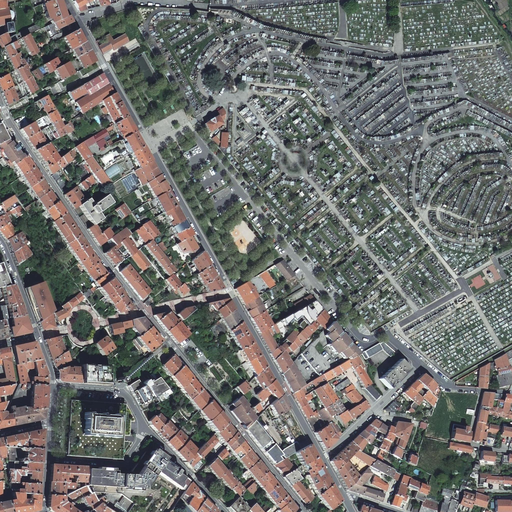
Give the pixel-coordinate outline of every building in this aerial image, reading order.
[(0,0),(0,9),(5,8),(4,1),(9,0),(20,0),(21,1),(22,1),(22,0),(0,0)] [(59,0),(54,0),(45,3),(52,24),(54,22),(69,16),(67,13),(64,15),(63,10),(61,6),(60,4),(59,0)] [(75,0),(72,2),(77,8),(84,5),(91,1),(90,0),(75,0)] [(0,26),(0,27),(0,26),(4,25),(5,33),(12,33),(10,20),(12,19),(13,17),(13,15),(12,14),(12,13),(11,13),(10,12),(8,11),(8,8),(5,8),(0,9),(0,26)] [(71,23),(73,22),(69,16),(54,22),(55,24),(54,24),(56,28),(57,28),(57,29),(71,23)] [(15,35),(8,39),(11,44),(15,41),(21,39),(28,35),(41,29),(38,24),(18,33),(20,37),(17,38),(15,35)] [(77,29),(63,37),(70,50),(71,50),(85,42),(81,36),(77,29)] [(5,33),(0,35),(0,40),(3,48),(11,44),(8,39),(5,33)] [(105,42),(98,46),(103,55),(110,51),(110,50),(109,49),(112,48),(112,49),(114,51),(129,42),(124,34),(113,40),(109,34),(103,37),(105,42)] [(21,39),(25,48),(33,44),(28,35),(21,39)] [(11,44),(3,48),(8,59),(16,55),(13,50),(18,48),(15,41),(11,44)] [(85,42),(71,50),(76,58),(77,58),(90,51),(89,49),(85,42)] [(37,53),(33,44),(25,48),(30,56),(30,57),(37,53)] [(90,51),(77,58),(83,68),(96,61),(95,60),(90,51)] [(8,59),(14,71),(15,70),(26,65),(23,59),(19,61),(17,58),(20,56),(19,53),(16,55),(8,59)] [(54,70),(60,67),(56,58),(44,65),(48,74),(54,70)] [(60,67),(54,70),(60,81),(74,74),(68,63),(60,67)] [(26,65),(15,70),(22,82),(23,82),(29,78),(25,71),(29,69),(26,65)] [(30,72),(33,76),(36,80),(42,77),(37,69),(30,72)] [(13,87),(7,74),(3,76),(0,77),(0,88),(2,93),(12,88),(13,87)] [(84,97),(108,83),(104,76),(99,79),(98,77),(91,81),(94,85),(85,91),(86,93),(82,95),(84,97)] [(29,78),(23,82),(29,94),(37,90),(30,77),(29,78)] [(72,100),(82,95),(86,93),(85,91),(94,85),(91,81),(82,86),(82,85),(68,93),(72,100)] [(108,83),(84,97),(75,103),(81,114),(102,101),(114,94),(108,83)] [(12,88),(2,93),(7,104),(8,106),(18,100),(12,88)] [(114,94),(102,101),(114,124),(127,116),(120,103),(115,93),(114,94)] [(46,96),(39,100),(46,115),(54,111),(46,96)] [(219,115),(213,119),(213,118),(209,120),(209,121),(200,126),(206,134),(223,124),(220,119),(222,119),(223,120),(225,119),(226,112),(223,109),(218,112),(219,115)] [(54,111),(46,115),(51,124),(59,120),(62,118),(59,114),(57,116),(54,111)] [(20,118),(14,121),(15,123),(16,122),(15,122),(18,121),(18,122),(16,123),(20,130),(29,125),(24,116),(20,118)] [(127,116),(114,124),(115,125),(118,132),(117,132),(117,134),(119,133),(122,139),(123,139),(135,132),(131,124),(127,116)] [(59,120),(51,124),(57,134),(59,138),(67,134),(71,131),(72,131),(67,124),(62,126),(59,120)] [(69,121),(66,123),(67,124),(72,131),(75,130),(69,121)] [(20,130),(24,137),(25,137),(38,130),(33,122),(29,125),(20,130)] [(0,143),(6,140),(12,137),(8,129),(2,132),(0,129),(0,128),(0,143)] [(106,129),(82,143),(85,148),(103,138),(105,141),(110,138),(109,135),(109,134),(108,132),(106,129)] [(39,131),(38,130),(25,137),(25,138),(26,138),(39,131)] [(39,131),(26,138),(27,139),(34,150),(47,144),(39,131)] [(71,131),(67,134),(72,140),(75,138),(71,131)] [(131,153),(143,146),(139,138),(135,132),(123,139),(131,153)] [(227,133),(222,132),(221,147),(219,149),(225,157),(227,133)] [(12,146),(11,143),(8,143),(6,140),(0,143),(0,164),(2,167),(8,164),(10,167),(13,164),(23,157),(21,154),(20,155),(17,150),(14,146),(13,147),(12,146)] [(47,144),(34,150),(40,159),(46,168),(55,162),(58,159),(48,143),(47,144)] [(82,143),(67,153),(71,159),(76,155),(73,150),(75,149),(84,160),(81,161),(82,162),(84,161),(91,157),(91,156),(82,143)] [(143,146),(131,153),(139,168),(151,161),(151,160),(152,160),(148,154),(148,155),(147,152),(143,146)] [(61,157),(66,164),(72,160),(71,159),(67,153),(66,154),(61,157)] [(131,161),(136,170),(139,168),(131,153),(128,155),(131,161)] [(23,157),(13,164),(21,176),(33,167),(29,161),(26,156),(23,157)] [(58,159),(55,162),(59,168),(66,164),(61,157),(58,159)] [(91,157),(84,161),(93,174),(100,169),(91,157)] [(136,170),(134,171),(142,186),(146,184),(160,175),(155,166),(151,161),(139,168),(136,170)] [(55,162),(46,168),(50,174),(50,175),(59,168),(55,162)] [(33,167),(21,176),(29,188),(41,179),(37,173),(33,167)] [(93,174),(92,175),(93,176),(94,175),(103,188),(110,183),(100,169),(93,174)] [(57,172),(51,176),(62,192),(62,193),(68,189),(57,172)] [(160,175),(146,184),(154,197),(150,198),(148,199),(149,201),(154,198),(168,190),(164,183),(160,175)] [(82,182),(80,184),(84,189),(95,182),(91,176),(82,182)] [(29,188),(26,189),(28,193),(31,191),(37,199),(49,190),(47,188),(41,179),(29,188)] [(75,187),(64,195),(65,196),(69,202),(73,209),(84,201),(75,187)] [(49,190),(37,199),(39,202),(45,211),(57,202),(53,196),(49,190)] [(168,190),(154,198),(162,212),(158,214),(157,212),(153,213),(154,215),(152,216),(153,218),(156,217),(161,214),(163,213),(176,205),(172,198),(172,197),(168,191),(168,190)] [(0,216),(0,209),(2,209),(1,207),(2,206),(4,209),(18,200),(14,195),(4,201),(1,203),(0,203),(0,227),(8,223),(4,218),(11,214),(9,211),(6,213),(0,216)] [(84,201),(73,209),(77,215),(83,212),(84,214),(79,218),(87,229),(94,225),(102,219),(98,213),(112,203),(106,195),(92,205),(88,199),(85,201),(84,201)] [(33,202),(23,209),(25,212),(35,205),(33,202)] [(57,202),(45,211),(47,214),(52,222),(64,213),(61,208),(57,202)] [(131,212),(125,204),(122,205),(128,214),(131,212)] [(122,205),(115,210),(121,219),(128,214),(122,205)] [(176,205),(163,213),(171,227),(184,220),(180,212),(176,205)] [(23,214),(19,206),(14,208),(17,213),(19,213),(20,215),(23,214)] [(52,222),(51,223),(67,245),(79,235),(75,228),(64,213),(52,222)] [(8,223),(15,218),(11,214),(4,218),(8,223)] [(184,220),(171,227),(175,234),(188,227),(185,221),(184,220)] [(49,221),(39,228),(41,230),(50,223),(49,221)] [(115,246),(130,234),(135,231),(141,226),(137,221),(114,236),(108,228),(100,234),(93,238),(98,245),(99,246),(110,238),(115,246)] [(148,221),(141,226),(151,239),(159,234),(148,221)] [(8,223),(0,227),(0,232),(2,235),(6,240),(17,234),(8,223)] [(94,225),(87,229),(92,237),(93,238),(100,234),(94,225)] [(141,226),(135,231),(145,245),(151,241),(152,240),(151,239),(141,226)] [(188,227),(175,234),(179,242),(190,236),(193,235),(192,233),(188,227)] [(17,234),(6,240),(8,243),(10,249),(11,253),(23,244),(30,240),(32,239),(25,229),(22,231),(26,237),(23,238),(22,236),(21,235),(20,232),(17,234)] [(104,254),(113,266),(121,260),(113,249),(115,247),(116,249),(118,248),(119,249),(123,246),(130,256),(138,251),(137,249),(139,247),(130,234),(115,246),(104,254)] [(79,235),(67,245),(78,262),(91,253),(85,244),(79,235)] [(179,242),(176,244),(181,253),(188,251),(189,253),(192,252),(196,248),(190,236),(179,242)] [(26,248),(32,243),(30,240),(23,244),(26,248)] [(145,245),(144,246),(168,276),(174,270),(151,241),(145,245)] [(162,242),(156,245),(162,252),(166,249),(162,242)] [(16,265),(31,255),(26,248),(23,244),(11,253),(14,260),(16,265)] [(138,251),(130,256),(142,270),(151,263),(140,249),(138,251)] [(202,251),(191,261),(197,273),(209,264),(205,258),(202,251)] [(91,253),(78,262),(85,272),(86,271),(98,262),(93,255),(91,253)] [(274,265),(286,280),(294,276),(282,261),(274,265)] [(98,262),(86,271),(98,288),(111,279),(109,276),(98,262)] [(0,287),(2,287),(8,285),(4,274),(0,263),(0,287)] [(122,269),(118,272),(127,282),(129,285),(135,293),(141,300),(150,292),(128,264),(122,269)] [(197,273),(195,274),(203,285),(216,276),(214,273),(209,264),(197,273)] [(277,285),(266,270),(259,274),(270,289),(277,285)] [(172,274),(165,280),(174,290),(183,284),(185,282),(183,280),(182,278),(177,272),(175,274),(181,282),(179,283),(172,274)] [(216,276),(203,285),(208,293),(223,290),(217,279),(216,276)] [(98,288),(98,289),(105,297),(117,287),(116,285),(111,279),(98,288)] [(42,281),(25,288),(38,323),(52,312),(54,311),(42,281)] [(253,289),(252,287),(248,281),(234,289),(235,291),(243,305),(257,297),(257,296),(254,291),(256,290),(254,288),(253,289)] [(8,285),(2,287),(5,304),(5,307),(8,306),(10,318),(24,315),(18,299),(13,284),(8,285)] [(174,290),(173,291),(176,294),(177,293),(178,292),(181,296),(188,290),(183,284),(174,290)] [(88,289),(82,294),(85,298),(96,290),(94,287),(89,290),(88,289)] [(117,287),(105,297),(109,301),(112,305),(118,300),(124,295),(123,293),(117,287)] [(80,292),(66,302),(70,308),(82,300),(83,301),(84,301),(86,300),(85,298),(82,294),(80,292)] [(124,295),(118,300),(127,311),(134,309),(134,307),(129,301),(124,295)] [(315,300),(310,295),(305,298),(308,304),(315,300)] [(247,312),(251,319),(263,311),(265,311),(257,297),(243,305),(247,312)] [(150,298),(144,303),(145,304),(147,306),(153,302),(150,298)] [(308,304),(305,298),(293,305),(297,311),(308,304)] [(216,311),(229,301),(228,299),(207,303),(208,306),(211,305),(215,312),(216,311)] [(118,300),(112,305),(118,313),(123,312),(127,311),(118,300)] [(299,315),(303,320),(294,330),(299,334),(314,318),(322,310),(319,306),(315,300),(308,304),(297,311),(290,315),(292,320),(299,315)] [(216,311),(221,319),(234,309),(233,307),(229,301),(216,311)] [(66,302),(54,311),(52,312),(54,317),(57,322),(66,317),(67,314),(68,312),(69,311),(71,309),(70,308),(66,302)] [(0,308),(2,321),(6,338),(9,337),(11,337),(8,319),(5,307),(5,304),(0,304),(0,308)] [(182,319),(191,312),(194,310),(194,309),(192,307),(189,307),(183,309),(176,314),(179,318),(181,320),(182,319)] [(221,319),(229,331),(241,322),(240,320),(234,309),(221,319)] [(332,322),(322,310),(314,318),(319,324),(324,329),(332,322)] [(255,326),(259,333),(266,329),(272,326),(263,311),(251,319),(251,320),(255,326)] [(52,312),(38,323),(40,328),(41,330),(43,330),(53,328),(53,326),(51,318),(54,317),(52,312)] [(161,325),(166,331),(177,323),(178,322),(181,320),(179,318),(176,321),(170,314),(169,312),(153,315),(161,325)] [(21,335),(29,333),(30,331),(27,323),(24,315),(10,318),(8,319),(11,337),(21,335)] [(290,315),(281,320),(284,325),(285,325),(289,322),(290,323),(292,320),(290,315)] [(143,318),(130,320),(131,327),(132,328),(138,336),(150,327),(146,322),(143,318)] [(301,343),(316,327),(318,328),(320,326),(318,325),(319,324),(314,318),(299,334),(289,344),(288,345),(274,360),(280,371),(281,373),(291,364),(285,353),(291,351),(291,352),(299,344),(300,345),(302,344),(301,343)] [(120,323),(109,325),(111,335),(123,333),(122,330),(123,330),(123,329),(131,327),(130,320),(120,323)] [(270,336),(280,331),(286,327),(285,325),(284,325),(281,320),(272,326),(266,329),(270,336)] [(177,323),(166,331),(172,339),(176,344),(189,334),(178,322),(177,323)] [(229,331),(239,350),(253,343),(247,332),(241,322),(229,331)] [(332,322),(324,329),(327,333),(324,335),(330,342),(327,345),(335,354),(338,352),(343,359),(346,356),(349,359),(357,355),(359,354),(352,346),(351,347),(337,330),(338,329),(332,322)] [(161,340),(150,327),(138,336),(136,337),(143,346),(148,352),(162,341),(161,340)] [(286,327),(280,331),(284,338),(289,332),(286,327)] [(264,342),(270,354),(275,348),(276,347),(270,336),(266,329),(259,333),(264,342)] [(294,330),(285,339),(286,341),(289,344),(299,334),(294,330)] [(44,340),(48,352),(52,361),(59,356),(66,352),(65,351),(60,336),(44,340)] [(134,339),(141,348),(143,346),(136,337),(134,339)] [(99,340),(93,344),(102,355),(113,348),(106,338),(103,340),(100,342),(99,340)] [(361,352),(365,359),(382,349),(390,357),(396,351),(383,340),(378,343),(364,351),(361,352)] [(16,365),(41,359),(37,351),(34,342),(27,344),(13,347),(16,365)] [(272,356),(274,360),(288,345),(285,342),(280,346),(280,347),(280,348),(278,350),(277,349),(275,348),(270,354),(272,356)] [(253,343),(239,350),(241,352),(242,355),(241,355),(242,356),(243,356),(246,362),(247,361),(259,355),(256,349),(253,343)] [(77,347),(68,355),(70,360),(76,355),(80,351),(77,347)] [(0,387),(14,384),(8,348),(0,349),(0,387)] [(66,352),(59,356),(61,363),(64,362),(69,360),(70,360),(68,355),(67,352),(67,351),(65,351),(66,352)] [(123,379),(124,379),(124,380),(153,356),(153,355),(152,354),(122,377),(122,378),(123,378),(123,379)] [(494,360),(495,366),(493,366),(494,369),(494,371),(496,370),(507,367),(507,364),(506,361),(504,354),(494,360)] [(176,359),(172,355),(161,366),(170,377),(181,366),(176,359)] [(247,361),(255,377),(266,366),(264,362),(259,355),(247,361)] [(314,388),(351,366),(363,388),(364,387),(370,383),(366,376),(367,376),(365,372),(364,372),(362,368),(364,367),(362,364),(362,363),(357,355),(349,359),(320,376),(304,386),(302,387),(303,388),(311,384),(313,383),(314,386),(313,386),(314,388)] [(59,356),(52,361),(54,367),(55,370),(63,368),(61,363),(59,356)] [(19,383),(46,386),(46,380),(47,375),(41,359),(16,365),(18,377),(19,383)] [(394,382),(395,383),(403,375),(407,372),(406,371),(409,368),(400,359),(379,379),(388,388),(394,382)] [(291,364),(281,373),(283,377),(292,393),(302,387),(304,386),(300,378),(301,377),(297,371),(296,371),(292,363),(291,364)] [(479,368),(478,388),(486,389),(488,371),(488,363),(489,363),(479,368)] [(108,366),(81,365),(80,368),(80,383),(81,384),(81,382),(94,383),(106,384),(106,385),(107,385),(110,365),(108,365),(108,366)] [(173,381),(175,382),(180,388),(191,378),(186,371),(181,366),(170,377),(173,381)] [(254,377),(261,390),(273,380),(268,369),(266,366),(255,377),(254,377)] [(63,368),(55,370),(57,373),(56,379),(59,382),(80,383),(80,368),(69,367),(67,368),(66,367),(63,368)] [(497,375),(509,372),(508,369),(507,367),(496,370),(497,375)] [(149,374),(130,382),(127,383),(142,411),(148,409),(149,409),(173,395),(154,372),(153,371),(149,374)] [(510,384),(511,383),(509,372),(497,375),(495,375),(498,387),(510,384)] [(426,390),(435,399),(439,389),(436,387),(433,384),(429,380),(428,379),(425,377),(422,374),(415,380),(421,386),(426,390)] [(196,384),(191,378),(180,388),(177,391),(178,392),(181,390),(189,400),(200,389),(196,384)] [(347,379),(336,386),(335,387),(337,391),(350,383),(347,379)] [(237,387),(242,394),(245,392),(249,389),(246,385),(248,383),(245,380),(244,381),(237,386),(237,387)] [(258,402),(262,408),(266,404),(262,399),(270,393),(275,398),(276,399),(281,394),(281,393),(280,391),(274,382),(273,380),(261,390),(257,393),(255,395),(258,402)] [(413,383),(408,387),(414,393),(419,388),(421,386),(415,380),(413,383)] [(45,397),(46,386),(19,383),(19,384),(17,389),(25,389),(31,390),(30,408),(30,410),(44,408),(45,397)] [(370,383),(364,387),(376,401),(381,396),(370,383)] [(14,384),(0,387),(0,411),(1,411),(6,401),(5,401),(0,402),(0,395),(9,394),(14,385),(14,384)] [(325,384),(319,387),(330,404),(336,400),(325,384)] [(352,385),(340,392),(342,396),(344,395),(345,394),(353,389),(354,388),(352,385)] [(296,401),(303,396),(302,395),(306,393),(303,388),(302,387),(292,393),(295,399),(296,400),(296,401)] [(313,391),(324,408),(330,404),(319,387),(313,391)] [(403,393),(410,399),(416,394),(414,393),(408,387),(404,392),(403,393)] [(25,389),(17,389),(8,407),(7,410),(9,410),(10,414),(13,425),(29,422),(43,419),(44,408),(30,410),(30,408),(25,408),(25,407),(23,407),(17,408),(25,389)] [(208,398),(200,389),(189,400),(198,411),(209,400),(208,398)] [(353,389),(345,394),(349,399),(348,399),(349,401),(350,400),(355,406),(364,401),(353,389)] [(424,393),(421,396),(433,407),(435,399),(426,390),(424,393)] [(301,410),(306,419),(313,415),(307,405),(308,404),(307,403),(306,403),(305,402),(312,398),(310,396),(312,394),(311,392),(303,396),(296,401),(301,410)] [(486,393),(483,393),(480,406),(487,407),(488,407),(489,408),(490,405),(491,405),(492,404),(490,403),(492,397),(497,398),(498,394),(486,393)] [(272,410),(276,416),(280,414),(289,408),(283,397),(281,394),(276,399),(270,405),(272,410)] [(410,408),(414,411),(418,405),(421,399),(416,394),(410,399),(413,401),(409,406),(410,407),(410,408)] [(511,395),(504,395),(503,403),(501,410),(507,412),(507,411),(508,409),(511,409),(511,406),(508,406),(511,395)] [(249,406),(241,396),(240,396),(237,399),(228,406),(229,407),(232,410),(230,411),(239,423),(241,421),(243,424),(241,425),(243,428),(245,429),(253,421),(256,418),(255,417),(253,414),(256,412),(252,407),(249,410),(247,407),(249,406)] [(68,427),(66,455),(121,459),(133,441),(135,439),(136,437),(136,434),(137,426),(137,424),(136,422),(135,420),(128,404),(93,402),(86,402),(69,400),(68,427)] [(213,406),(209,400),(198,411),(207,422),(218,411),(213,406)] [(324,408),(317,412),(319,414),(325,424),(332,419),(330,416),(333,414),(334,416),(336,414),(337,415),(344,411),(343,409),(344,409),(343,407),(342,408),(337,400),(336,400),(330,404),(324,408)] [(394,400),(384,410),(385,412),(390,412),(396,413),(401,406),(400,405),(402,403),(401,402),(398,404),(394,400)] [(355,406),(359,413),(369,406),(364,401),(355,406)] [(488,407),(486,413),(500,416),(501,410),(503,403),(497,401),(495,409),(489,408),(488,407)] [(256,412),(257,413),(262,408),(258,402),(253,407),(252,407),(256,412)] [(351,418),(353,422),(356,420),(354,416),(359,413),(355,406),(346,412),(351,418)] [(487,407),(480,406),(479,411),(476,422),(484,423),(487,407)] [(148,409),(142,411),(149,423),(150,425),(155,418),(148,409)] [(344,411),(337,415),(336,416),(341,424),(351,418),(346,412),(345,410),(344,411)] [(1,411),(0,411),(0,428),(4,427),(13,425),(10,414),(7,414),(6,413),(7,413),(6,412),(1,411)] [(222,417),(218,411),(207,422),(216,432),(227,422),(222,417)] [(312,430),(313,431),(320,427),(314,417),(319,414),(317,412),(313,415),(306,419),(312,430)] [(155,418),(150,425),(153,429),(156,431),(166,421),(159,414),(155,418)] [(182,427),(172,416),(170,418),(179,427),(178,428),(179,429),(182,427)] [(267,457),(273,464),(281,460),(278,456),(281,455),(284,458),(295,452),(309,444),(307,440),(298,445),(296,442),(282,449),(282,450),(279,451),(261,429),(263,427),(256,418),(253,421),(245,429),(249,434),(267,457)] [(363,430),(373,437),(375,435),(372,433),(374,429),(381,433),(384,435),(387,428),(375,420),(374,420),(363,430)] [(177,432),(167,421),(166,421),(156,431),(162,438),(166,442),(177,432)] [(227,422),(216,432),(221,439),(226,445),(227,446),(238,436),(237,434),(234,431),(227,422)] [(412,424),(396,422),(393,428),(390,434),(393,435),(397,438),(405,441),(412,424)] [(476,422),(472,440),(477,442),(476,443),(478,443),(480,444),(481,443),(479,442),(483,426),(487,426),(487,428),(488,429),(488,430),(496,432),(498,426),(484,423),(476,422)] [(333,423),(332,424),(336,430),(338,434),(339,436),(341,434),(339,431),(339,430),(336,425),(335,425),(333,423)] [(452,429),(450,439),(466,442),(467,436),(468,432),(465,432),(466,427),(453,424),(453,427),(462,429),(462,431),(452,429)] [(319,442),(324,450),(336,439),(333,436),(332,434),(331,434),(326,425),(314,432),(319,442)] [(387,428),(384,435),(383,439),(389,442),(393,435),(390,434),(393,428),(388,426),(387,428)] [(505,436),(511,437),(511,434),(511,428),(502,427),(501,427),(500,430),(499,435),(505,436)] [(24,448),(41,449),(42,438),(43,429),(25,433),(24,448)] [(187,440),(178,430),(177,432),(166,442),(172,448),(175,452),(187,440)] [(332,434),(333,436),(336,439),(339,436),(338,434),(336,430),(331,434),(332,434)] [(368,442),(369,443),(373,437),(363,430),(358,435),(364,440),(366,441),(368,442)] [(14,435),(2,438),(2,445),(5,445),(5,447),(13,447),(13,445),(15,446),(16,445),(17,446),(19,446),(19,448),(24,448),(25,433),(14,435)] [(376,436),(375,438),(380,441),(381,442),(383,439),(384,435),(381,433),(378,437),(376,436)] [(212,435),(204,443),(209,449),(213,445),(217,441),(212,435)] [(364,440),(358,435),(351,442),(358,449),(356,450),(358,451),(366,441),(364,440)] [(239,438),(238,436),(227,446),(231,451),(242,441),(239,438)] [(483,445),(492,448),(495,438),(486,436),(483,445)] [(405,441),(397,438),(395,443),(394,445),(401,449),(405,441)] [(381,443),(378,448),(385,451),(389,442),(383,439),(381,442),(381,443)] [(197,450),(187,440),(175,452),(181,458),(185,462),(194,453),(197,450)] [(244,443),(242,441),(231,451),(237,459),(248,449),(244,443)] [(368,442),(366,441),(358,451),(360,452),(368,442)] [(344,448),(330,461),(332,465),(335,470),(345,461),(347,459),(348,458),(351,454),(356,450),(358,449),(351,442),(344,448)] [(449,442),(447,448),(456,450),(456,453),(459,453),(460,451),(470,453),(471,447),(466,446),(449,442)] [(194,453),(199,458),(200,459),(210,450),(209,449),(204,443),(197,450),(194,453)] [(295,452),(302,465),(316,457),(313,451),(309,444),(295,452)] [(87,469),(88,485),(88,494),(91,492),(97,500),(102,497),(99,492),(120,494),(124,496),(134,503),(157,472),(179,488),(182,490),(188,481),(177,473),(179,471),(177,469),(165,460),(166,457),(164,456),(149,446),(131,472),(87,469)] [(5,447),(4,447),(5,457),(6,460),(12,461),(13,447),(5,447)] [(392,451),(391,454),(402,460),(403,458),(399,456),(401,450),(394,447),(392,451)] [(24,448),(19,448),(21,451),(24,451),(24,459),(20,458),(18,461),(21,461),(40,463),(41,455),(41,449),(24,448)] [(227,452),(224,449),(216,456),(220,460),(227,454),(226,453),(227,452)] [(253,454),(248,449),(237,459),(245,468),(242,469),(240,469),(239,470),(242,473),(243,472),(246,470),(258,460),(253,454)] [(356,450),(351,454),(369,466),(375,460),(360,452),(358,451),(356,450)] [(481,451),(480,460),(492,461),(493,452),(484,451),(481,451)] [(194,472),(204,463),(200,459),(199,458),(194,453),(185,462),(184,462),(189,468),(190,467),(193,471),(194,472)] [(411,453),(407,463),(413,466),(417,455),(411,453)] [(502,455),(501,463),(507,464),(507,462),(511,462),(511,455),(508,454),(507,456),(502,455)] [(278,470),(282,476),(294,470),(290,463),(289,464),(286,457),(284,458),(281,460),(273,464),(278,470)] [(302,465),(307,475),(322,467),(318,459),(316,457),(302,465)] [(238,497),(245,491),(237,482),(238,482),(236,479),(233,476),(231,473),(231,474),(227,469),(225,471),(214,458),(206,466),(217,479),(219,477),(229,490),(231,488),(235,492),(234,493),(238,497)] [(348,458),(347,459),(354,467),(355,466),(348,458)] [(12,461),(6,460),(8,469),(18,470),(18,468),(17,468),(17,461),(12,461)] [(262,466),(258,460),(246,470),(249,473),(254,479),(250,480),(249,481),(242,487),(245,490),(256,481),(267,472),(262,466)] [(387,467),(375,460),(369,466),(368,467),(370,469),(371,468),(382,473),(382,476),(386,478),(387,476),(391,478),(393,471),(392,470),(387,467)] [(479,462),(475,460),(472,469),(470,472),(478,473),(476,470),(477,466),(479,466),(479,462)] [(40,463),(21,461),(21,467),(19,467),(19,470),(40,471),(40,466),(40,463)] [(343,484),(346,489),(358,477),(345,461),(335,470),(340,479),(343,484)] [(74,466),(50,464),(49,473),(49,481),(73,483),(74,466)] [(88,485),(87,469),(87,467),(81,466),(74,466),(73,483),(73,490),(73,492),(88,485)] [(307,475),(306,475),(317,495),(331,484),(327,476),(322,467),(307,475)] [(18,470),(8,469),(9,482),(17,483),(17,477),(18,477),(18,475),(24,476),(24,474),(30,474),(29,481),(26,481),(26,483),(39,484),(39,477),(40,471),(19,470),(18,470)] [(286,480),(289,485),(297,480),(300,479),(297,475),(298,474),(294,469),(294,470),(282,476),(286,480)] [(346,489),(346,490),(359,494),(361,495),(375,500),(381,502),(384,494),(364,488),(365,487),(362,486),(362,487),(359,486),(371,474),(366,469),(362,473),(361,474),(358,477),(346,489)] [(162,511),(179,488),(157,472),(134,503),(124,496),(118,504),(112,511),(162,511)] [(271,478),(267,472),(256,481),(266,494),(277,484),(271,478)] [(485,481),(485,483),(500,484),(501,477),(486,476),(486,475),(481,474),(479,474),(479,476),(481,476),(481,478),(483,478),(483,481),(485,481)] [(402,475),(391,505),(397,507),(400,508),(402,509),(407,496),(404,495),(406,487),(415,491),(419,484),(408,479),(409,478),(402,475)] [(500,484),(508,485),(511,485),(511,477),(511,478),(511,476),(508,476),(501,475),(501,477),(500,484)] [(372,483),(371,484),(385,491),(388,485),(379,481),(380,480),(375,477),(372,482),(371,481),(371,482),(372,483)] [(0,481),(0,511),(11,511),(8,501),(5,501),(4,495),(1,495),(1,482),(4,482),(4,480),(0,481)] [(303,502),(305,505),(314,497),(313,496),(309,488),(305,490),(297,480),(289,485),(290,486),(303,502)] [(73,483),(49,481),(48,489),(48,495),(63,496),(63,488),(73,490),(73,483)] [(38,495),(38,489),(39,484),(26,483),(17,483),(9,482),(12,493),(38,495)] [(190,483),(180,498),(192,511),(193,511),(203,497),(197,491),(190,483)] [(281,490),(277,484),(266,494),(274,505),(286,496),(281,490)] [(335,491),(331,484),(317,495),(328,510),(340,501),(335,491)] [(427,487),(419,484),(415,491),(413,497),(422,501),(423,497),(427,487)] [(88,485),(73,492),(66,495),(68,500),(69,499),(76,496),(81,493),(82,495),(78,498),(79,499),(82,498),(88,494),(88,485)] [(455,499),(459,500),(462,492),(465,486),(461,485),(459,491),(456,490),(454,494),(456,494),(455,499)] [(420,507),(418,511),(453,511),(457,502),(450,499),(451,498),(449,498),(452,491),(443,488),(441,494),(444,496),(443,498),(444,499),(443,504),(423,497),(422,501),(420,507)] [(471,503),(483,507),(486,497),(481,496),(483,489),(475,489),(473,496),(471,503)] [(97,500),(91,492),(88,494),(82,498),(87,506),(89,504),(97,500)] [(462,492),(459,500),(458,504),(469,508),(471,503),(473,496),(462,492)] [(13,500),(8,501),(11,511),(29,511),(37,510),(38,502),(38,495),(12,493),(13,500)] [(68,500),(66,495),(64,496),(63,496),(48,495),(47,502),(47,507),(49,510),(51,511),(64,511),(69,506),(67,505),(64,503),(63,501),(68,500)] [(97,500),(89,504),(93,509),(106,499),(103,496),(102,497),(97,500)] [(237,497),(226,507),(228,509),(230,511),(245,511),(248,510),(255,504),(256,503),(253,499),(250,496),(248,497),(252,501),(247,507),(237,497)] [(288,499),(286,496),(274,505),(278,510),(289,500),(288,499)] [(216,511),(217,511),(209,503),(204,497),(203,497),(193,511),(216,511)] [(192,511),(180,498),(179,499),(178,501),(187,511),(192,511)] [(89,511),(99,511),(104,507),(107,502),(106,499),(93,509),(89,511)] [(296,509),(289,500),(278,510),(277,510),(278,511),(295,511),(298,511),(296,509)] [(511,511),(511,500),(494,500),(494,511),(511,511)]
